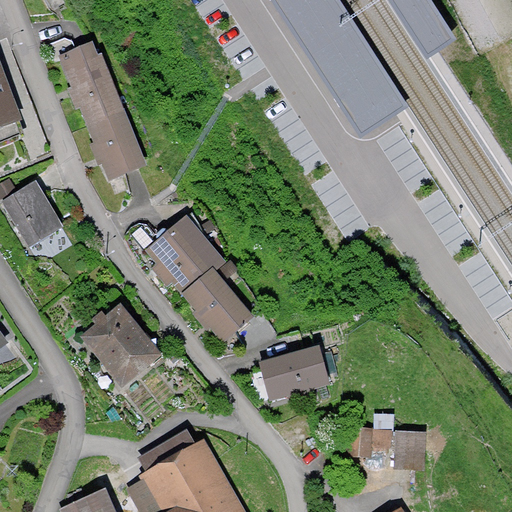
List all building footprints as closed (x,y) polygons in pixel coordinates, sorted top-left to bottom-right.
[(338,0),(270,0),(362,139),(410,108),(338,0)] [(386,0),(427,61),(458,41),(431,0),(386,0)] [(86,125),(117,113),(89,46),(59,58),(86,125)] [(0,138),(31,126),(1,54),(0,54),(0,138)] [(117,113),(86,125),(109,180),(139,167),(117,113)] [(9,199),(34,248),(69,230),(44,181),(9,199)] [(146,254),(185,300),(215,275),(225,266),(186,220),(146,254)] [(215,275),(185,300),(226,348),(256,323),(215,275)] [(81,333),(124,388),(167,353),(121,302),(81,333)] [(314,355),(255,369),(264,406),(323,391),(314,355)] [(376,424),(355,423),(354,458),(378,458),(378,449),(397,450),(397,458),(431,459),(432,427),(400,426),(400,410),(376,409),(376,424)] [(63,511),(249,511),(206,435),(140,473),(143,478),(128,485),(144,511),(116,511),(107,489),(61,508),(63,511)] [(505,511),(488,483),(447,507),(450,511),(505,511)]
